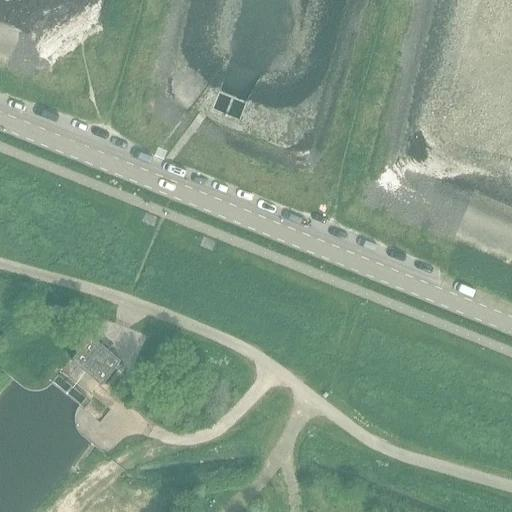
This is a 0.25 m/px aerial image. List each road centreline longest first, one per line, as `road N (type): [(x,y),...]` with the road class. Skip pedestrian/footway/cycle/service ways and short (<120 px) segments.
road 1 (unclassified): [(511,486),(388,450),(213,334),(0,262)]
road 2 (tertiary): [(511,325),(0,119)]
